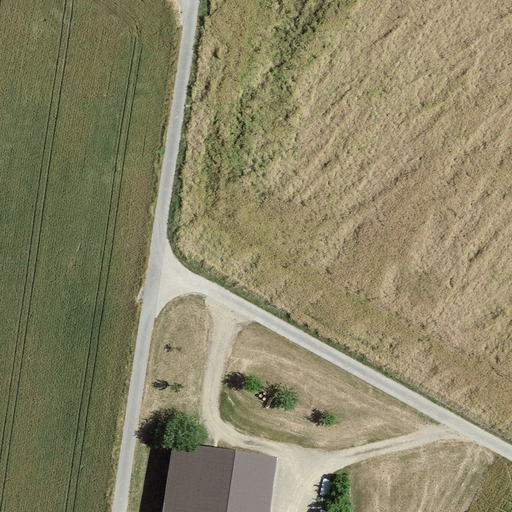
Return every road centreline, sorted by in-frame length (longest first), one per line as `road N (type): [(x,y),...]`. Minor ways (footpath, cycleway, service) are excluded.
road 1 (track): [(190,0),(121,511)]
road 2 (track): [(157,271),(511,463)]
